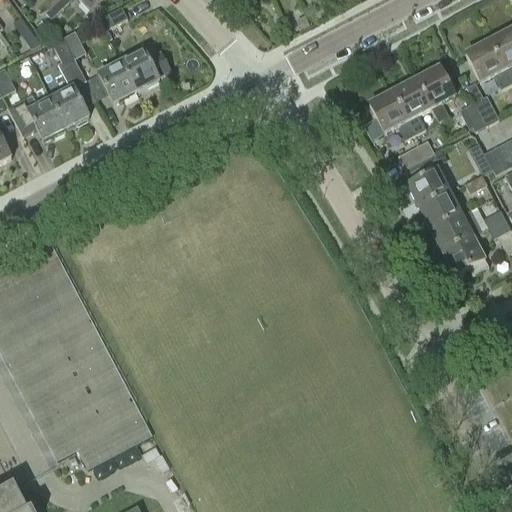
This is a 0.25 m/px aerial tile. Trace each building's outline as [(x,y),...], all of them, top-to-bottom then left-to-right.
[(63,0),(58,6),(64,12),(75,1),(90,17),(108,0),(63,0)] [(64,12),(58,6),(45,18),(51,24),(64,12)] [(122,11),(100,23),(107,34),(128,23),(122,11)] [(304,17),(297,21),(302,32),(310,28),(304,17)] [(22,21),(16,25),(34,50),(40,45),(22,21)] [(0,35),(0,43),(5,50),(9,47),(0,35)] [(511,35),(489,47),(511,90),(511,89),(511,35)] [(64,42),(75,64),(87,58),(81,47),(84,46),(85,45),(86,42),(86,40),(85,38),(82,36),(79,36),(75,37),(75,36),(64,42)] [(75,64),(64,42),(51,48),(61,67),(57,69),(71,94),(52,104),(67,134),(90,122),(85,112),(98,106),(87,85),(86,85),(75,64)] [(511,90),(489,47),(466,60),(481,89),(494,82),(501,95),(511,90)] [(123,68),(138,97),(161,86),(160,83),(172,77),(162,59),(150,65),(146,56),(123,68)] [(138,97),(123,68),(100,79),(115,109),(138,97)] [(0,75),(0,98),(2,103),(16,95),(5,73),(0,75)] [(416,86),(432,116),(439,129),(450,123),(442,109),(455,103),(440,74),(416,86)] [(416,86),(393,98),(415,142),(425,136),(418,122),(432,116),(416,86)] [(475,87),(466,92),(474,107),(483,102),(475,87)] [(415,142),(393,98),(369,111),(384,140),(398,133),(405,147),(415,142)] [(67,134),(52,104),(38,111),(33,100),(8,113),(23,141),(37,134),(43,146),(67,134)] [(483,102),(474,107),(486,131),(500,124),(487,100),(483,102)] [(486,131),(474,107),(463,113),(475,137),(486,131)] [(0,140),(0,169),(12,163),(0,140)] [(428,146),(420,150),(427,163),(435,158),(428,146)] [(511,172),(511,160),(507,149),(496,155),(506,175),(511,172)] [(427,163),(420,150),(399,161),(406,174),(427,163)] [(506,175),(496,155),(486,161),(496,180),(506,175)] [(427,163),(406,174),(411,184),(440,168),(435,158),(427,163)] [(420,214),(450,198),(439,175),(408,191),(420,214)] [(481,180),(464,189),(470,199),(487,190),(481,180)] [(462,219),(450,198),(420,214),(432,236),(462,220),(462,219)] [(470,215),(462,219),(462,220),(432,236),(443,258),(474,243),(473,242),(482,237),(470,215)] [(489,235),(507,226),(501,215),(483,224),(489,235)] [(511,236),(507,226),(489,235),(493,243),(498,241),(508,259),(511,256),(511,236)] [(489,271),(474,243),(443,258),(456,282),(469,275),(472,280),(489,271)] [(77,475),(152,440),(99,330),(72,343),(68,336),(41,349),(46,359),(26,368),(20,357),(8,362),(59,467),(71,461),(77,475)] [(155,451),(141,459),(146,468),(153,464),(161,477),(169,473),(162,459),(160,460),(155,451)] [(0,511),(25,511),(15,492),(0,500),(0,511)]
